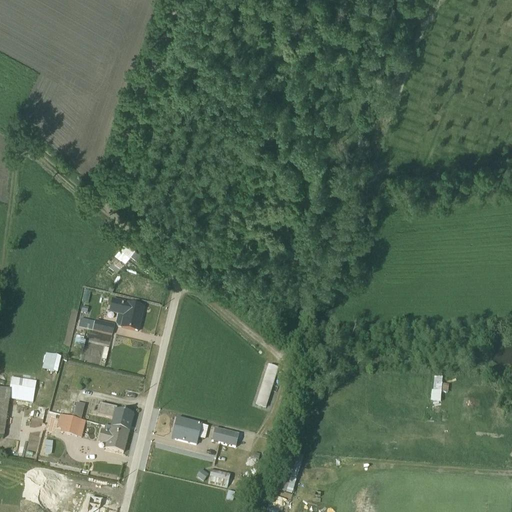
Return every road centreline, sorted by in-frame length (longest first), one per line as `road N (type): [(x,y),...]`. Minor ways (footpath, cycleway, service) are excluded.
road 1 (track): [(176,292),(176,271),(102,196),(175,0)]
road 2 (unclassified): [(125,511),(176,292)]
road 3 (track): [(176,271),(278,360)]
